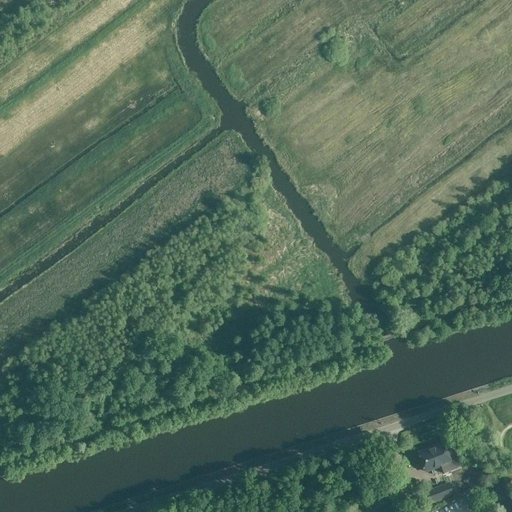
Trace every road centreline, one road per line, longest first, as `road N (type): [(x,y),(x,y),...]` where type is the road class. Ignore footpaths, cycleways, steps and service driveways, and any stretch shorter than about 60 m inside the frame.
road 1 (tertiary): [(130,511),(385,430)]
road 2 (tertiary): [(385,430),(511,389)]
